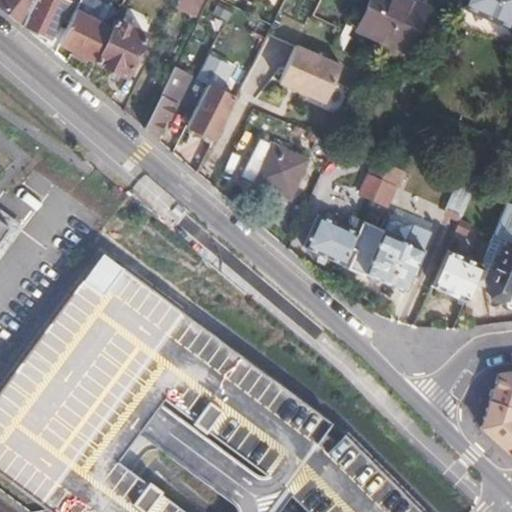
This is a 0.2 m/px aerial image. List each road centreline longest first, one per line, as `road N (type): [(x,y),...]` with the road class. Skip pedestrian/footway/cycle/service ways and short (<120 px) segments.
road 1 (residential): [(0,44),(354,339),(418,407)]
road 2 (residential): [(418,407),(511,490)]
